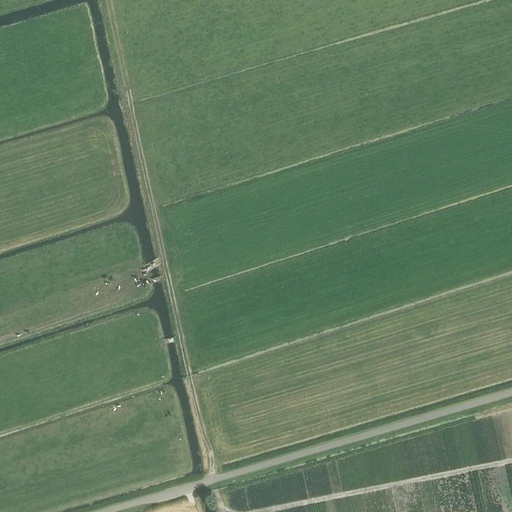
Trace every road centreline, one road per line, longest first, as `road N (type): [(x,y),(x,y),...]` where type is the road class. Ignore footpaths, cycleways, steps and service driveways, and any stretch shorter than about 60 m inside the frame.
road 1 (track): [(108,0),(211,480)]
road 2 (tertiary): [(104,511),(511,393)]
